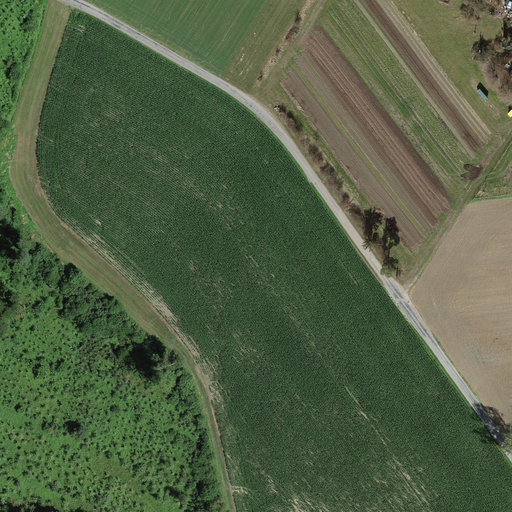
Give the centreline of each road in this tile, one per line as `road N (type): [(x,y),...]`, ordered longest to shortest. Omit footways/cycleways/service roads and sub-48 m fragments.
road 1 (unclassified): [(511,454),(247,98),(70,0)]
road 2 (track): [(511,129),(397,297)]
